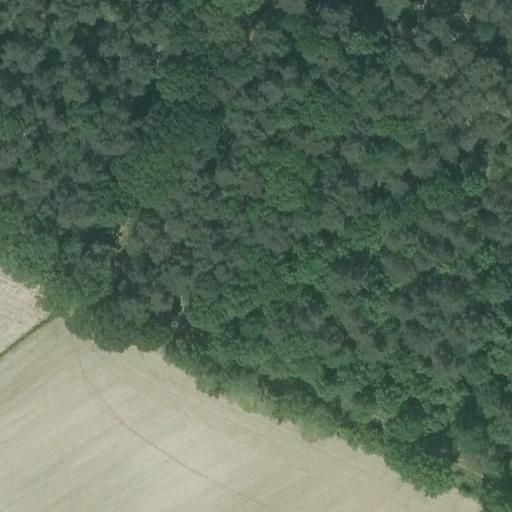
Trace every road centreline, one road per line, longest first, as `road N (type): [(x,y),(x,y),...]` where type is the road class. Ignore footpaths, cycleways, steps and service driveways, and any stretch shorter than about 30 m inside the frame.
road 1 (track): [(89,283),(511,489)]
road 2 (track): [(303,0),(449,30)]
